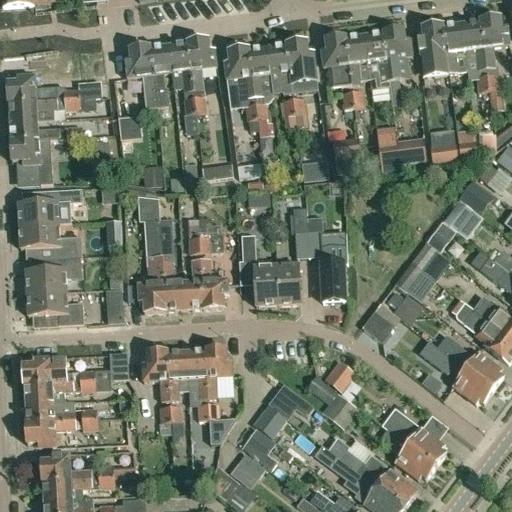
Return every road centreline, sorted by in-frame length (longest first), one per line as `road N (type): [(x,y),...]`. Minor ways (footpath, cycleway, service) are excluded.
road 1 (residential): [(350,345),(290,330),(2,341)]
road 2 (residential): [(288,7),(265,20),(119,39),(118,30),(98,33)]
